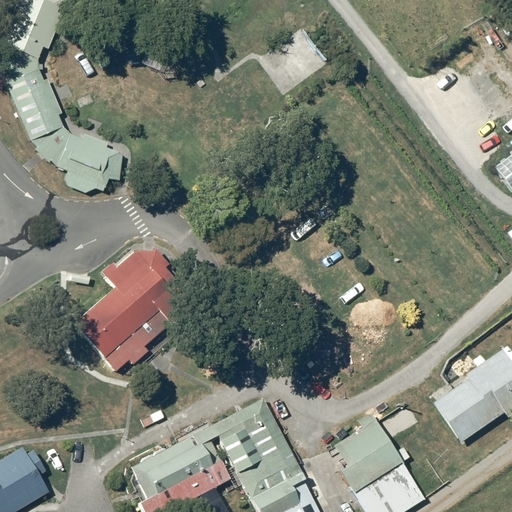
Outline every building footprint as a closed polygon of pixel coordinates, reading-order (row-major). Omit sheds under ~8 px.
[(15,0),(1,48),(3,49),(6,77),(0,80),(0,83),(34,159),(63,174),(58,183),(83,197),(88,188),(98,193),(119,153),(63,123),(42,61),(60,0),(15,0)] [(166,0),(174,9),(183,0),(166,0)] [(261,114),(329,63),(301,25),(260,56),(254,48),(227,68),(261,114)] [(397,136),(326,195),(414,318),(491,266),(397,136)] [(511,154),(494,169),(511,192),(511,154)] [(139,243),(100,273),(113,290),(70,323),(108,374),(191,312),(139,243)] [(464,379),(430,402),(457,441),(497,414),(501,419),(511,411),(511,340),(461,375),(464,379)] [(261,405),(194,437),(130,469),(137,484),(145,480),(152,495),(135,503),(139,511),(166,511),(226,483),(232,491),(242,486),(254,511),(262,511),(303,492),(261,405)] [(402,511),(422,499),(374,423),(333,449),(346,469),(337,474),(361,511),(402,511)] [(7,511),(44,492),(35,476),(43,472),(33,453),(25,458),(20,450),(0,460),(0,511),(7,511)]
